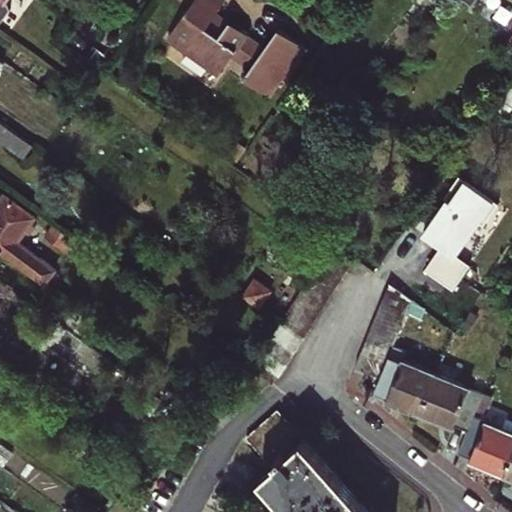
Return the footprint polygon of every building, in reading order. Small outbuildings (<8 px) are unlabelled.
[(0,0),(0,30),(0,31),(13,13),(12,6),(7,2),(8,0),(0,0)] [(214,16),(223,4),(217,0),(193,0),(166,37),(217,74),(232,53),(251,66),(242,78),(270,97),(304,49),(277,30),(262,51),(243,37),(246,33),(229,21),(226,25),(214,16)] [(0,120),(0,138),(26,158),(34,146),(0,120)] [(0,247),(22,264),(30,253),(18,244),(37,217),(6,194),(5,197),(0,195),(0,247)] [(322,255),(348,271),(355,259),(331,241),(322,255)] [(314,268),(340,283),(348,271),(322,255),(316,265),(314,268)] [(308,278),(333,294),(340,283),(314,268),(308,278)] [(275,290),(257,277),(243,295),(262,308),(275,290)] [(300,290),(326,306),(333,294),(308,278),(304,284),(300,290)] [(408,313),(414,299),(391,282),(383,302),(408,313)] [(293,301),(319,317),(326,306),(300,290),(293,301)] [(286,312),(311,329),(319,317),(293,301),(286,312)] [(404,325),(408,313),(383,302),(378,315),(404,325)] [(279,324),(304,340),(311,329),(286,312),(279,324)] [(399,338),(404,325),(378,315),(373,327),(399,338)] [(272,335),(297,351),(304,340),(279,324),(278,326),(272,335)] [(367,340),(393,351),(395,346),(399,338),(373,327),(367,340)] [(265,347),(289,363),(297,351),(272,335),(265,347)] [(388,364),(393,351),(367,340),(362,354),(388,364)] [(382,378),(377,391),(388,396),(387,398),(421,412),(437,373),(404,359),(407,351),(395,346),(393,351),(388,364),(382,378)] [(265,347),(257,360),(281,376),(289,363),(265,347)] [(356,367),(382,378),(388,364),(362,354),(356,367)] [(437,373),(421,412),(458,427),(459,424),(468,427),(473,415),(483,391),(437,373)] [(372,511),(279,408),(247,436),(274,467),(262,477),(293,511),(372,511)] [(468,427),(459,452),(471,457),(470,460),(504,473),(511,453),(511,430),(473,415),(468,427)]
